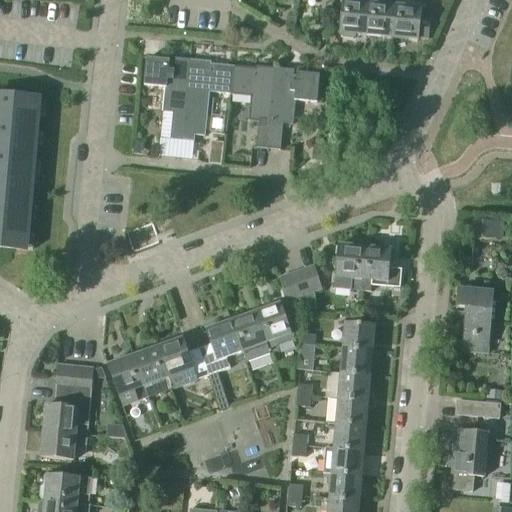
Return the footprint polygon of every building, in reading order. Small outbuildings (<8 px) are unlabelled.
[(343,0),(340,34),(341,34),(340,37),(342,39),(353,40),(356,39),(356,36),(366,37),(369,5),(368,5),(368,0),(343,0)] [(368,0),(368,5),(369,5),(366,37),(392,39),(395,8),(394,7),(394,0),(368,0)] [(392,39),(418,42),(418,40),(427,41),(429,23),(420,22),(422,0),(394,0),(394,7),(395,8),(392,39)] [(287,19),(286,31),(295,32),(297,20),(287,19)] [(146,60),(144,87),(165,89),(163,114),(173,115),(170,141),(183,143),(191,62),(179,61),(178,67),(169,66),(169,62),(146,60)] [(205,63),(191,62),(183,143),(194,144),(195,137),(205,138),(209,94),(230,96),(233,69),(205,66),(205,63)] [(268,151),(275,70),(262,69),(261,71),(233,69),(230,96),(251,98),(249,122),(259,123),(256,150),(268,151)] [(317,104),(320,77),(297,74),(297,78),(287,77),(288,71),(275,70),(268,151),(280,152),(283,125),(293,126),(295,102),(317,104)] [(32,164),(37,105),(0,101),(0,249),(25,251),(31,176),(39,177),(40,165),(32,164)] [(313,147),(311,162),(324,163),(324,154),(325,148),(313,147)] [(499,225),(471,223),(470,231),(470,239),(498,241),(498,234),(499,225)] [(348,244),(348,248),(338,247),(334,291),(362,293),(366,249),(363,249),(364,246),(362,243),(351,242),(348,244)] [(366,249),(362,293),(370,294),(371,287),(388,288),(388,287),(399,288),(401,272),(389,271),(391,253),(393,253),(393,252),(366,249)] [(318,280),(326,277),(324,270),(316,273),(314,268),(303,272),(311,295),(322,291),(318,280)] [(291,276),(300,299),(302,298),(311,295),(303,272),(291,276)] [(280,280),(288,303),(299,299),(300,299),(291,276),(280,280)] [(493,295),(459,292),(457,310),(467,310),(463,352),(488,355),(493,295)] [(359,303),(359,312),(368,313),(369,304),(359,303)] [(277,348),(293,342),(280,306),(255,314),(266,344),(265,345),(269,357),(279,353),(277,348)] [(241,353),(245,365),(269,357),(265,345),(266,344),(255,314),(230,323),(241,353)] [(241,353),(230,323),(205,332),(210,347),(199,351),(209,378),(230,370),(226,359),(241,353)] [(343,351),(372,353),(375,328),(345,325),(343,351)] [(300,347),(314,348),(315,338),(301,336),(300,347)] [(158,349),(168,379),(172,391),(209,378),(199,351),(187,355),(182,341),(158,349)] [(299,358),(313,359),(314,348),(300,347),(299,358)] [(144,388),(158,383),(162,394),(172,391),(168,379),(158,349),(133,358),(144,388)] [(341,376),(370,378),(372,353),(343,351),(341,376)] [(108,367),(123,408),(148,399),(144,388),(133,358),(108,367)] [(56,379),(55,391),(57,391),(62,391),(67,392),(69,369),(57,368),(56,379)] [(79,393),(81,370),(69,369),(67,392),(79,393)] [(93,372),(93,371),(81,370),(79,393),(91,394),(93,372)] [(94,372),(93,380),(102,381),(106,380),(102,370),(94,372)] [(339,401),(368,403),(370,378),(341,376),(339,401)] [(296,397),(310,398),(311,388),(297,387),(296,397)] [(90,411),(90,406),(75,405),(61,403),(61,398),(61,397),(62,391),(57,391),(56,407),(90,411)] [(90,406),(91,394),(79,393),(67,392),(62,391),(61,397),(61,398),(61,403),(75,405),(90,406)] [(310,398),(296,397),(295,408),(309,410),(310,398)] [(336,426),(366,429),(368,403),(339,401),(336,426)] [(485,420),(486,406),(459,404),(458,418),(485,420)] [(46,407),(43,433),(87,437),(90,411),(56,407),(46,407)] [(366,429),(336,426),(334,451),(363,454),(366,429)] [(107,427),(106,440),(127,441),(123,428),(107,427)] [(75,445),(86,446),(87,437),(43,433),(41,459),(73,462),(75,445)] [(489,437),(456,434),(453,476),(455,477),(453,493),(473,495),(475,479),(485,480),(489,437)] [(292,447),(306,449),(307,438),(293,437),(292,447)] [(306,449),(292,447),(291,457),(305,459),(306,449)] [(332,476),(361,479),(363,454),(334,451),(332,476)] [(361,479),(332,476),(330,501),(359,504),(361,479)] [(45,502),(45,503),(89,507),(91,481),(48,477),(47,487),(44,486),(42,488),(41,499),(42,502),(45,502)] [(129,477),(128,488),(148,490),(149,479),(140,478),(129,477)] [(289,486),(288,490),(288,498),(302,499),(303,487),(289,486)] [(288,498),(287,508),(301,509),(302,499),(288,498)] [(358,511),(359,504),(330,501),(328,511),(358,511)] [(45,503),(45,504),(41,504),(39,507),(38,511),(88,511),(89,507),(45,503)]
